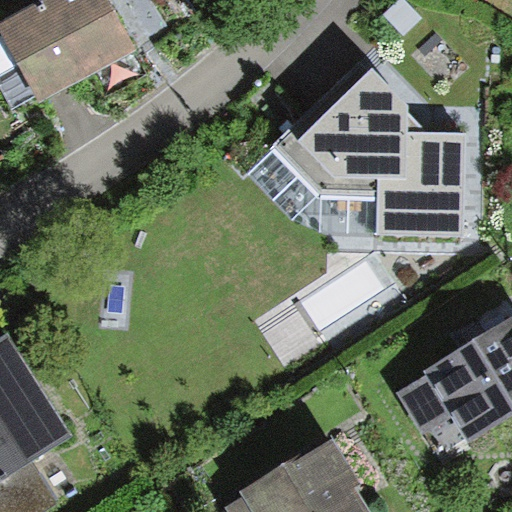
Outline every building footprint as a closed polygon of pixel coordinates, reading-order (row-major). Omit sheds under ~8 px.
[(47,100),(141,48),(114,0),(47,0),(5,24),(47,100)] [(470,239),(469,131),(433,132),(422,120),(364,60),(280,141),(326,188),(382,188),(382,233),(470,239)] [(468,444),(511,416),(511,314),(423,371),(425,375),(408,385),(429,418),(445,407),(468,444)] [(37,466),(81,438),(14,334),(0,342),(0,511),(46,511),(61,503),(37,466)] [(326,428),(235,488),(237,492),(220,503),(226,511),(363,511),(350,492),(362,483),(326,428)]
